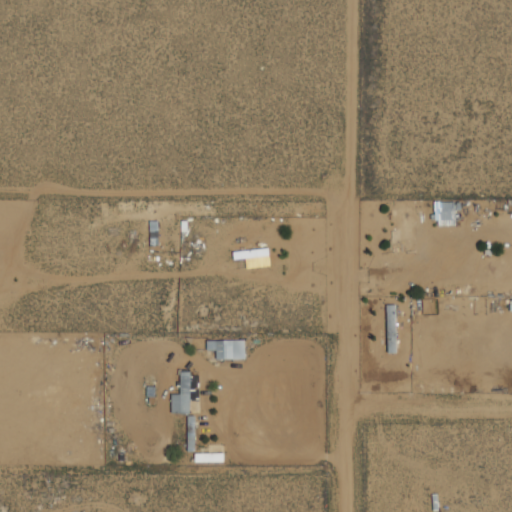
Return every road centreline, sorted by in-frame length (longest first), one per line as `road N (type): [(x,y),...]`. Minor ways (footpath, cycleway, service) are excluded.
road 1 (track): [(351,0),(350,511)]
road 2 (track): [(0,188),(351,193)]
